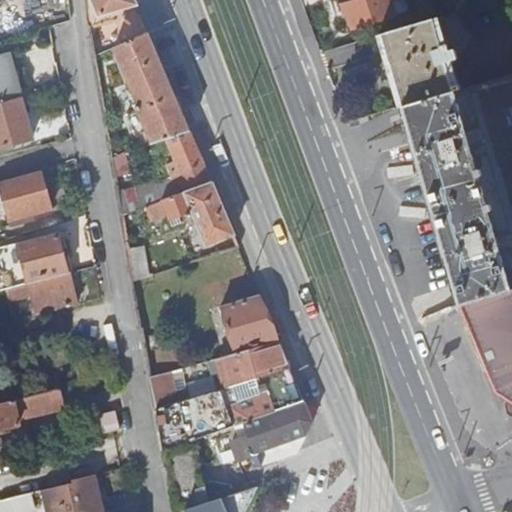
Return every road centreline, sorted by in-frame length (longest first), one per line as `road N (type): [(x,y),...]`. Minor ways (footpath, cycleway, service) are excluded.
road 1 (primary): [(184,0),(389,511)]
road 2 (primary): [(455,506),(263,0)]
road 3 (residential): [(159,511),(85,52)]
